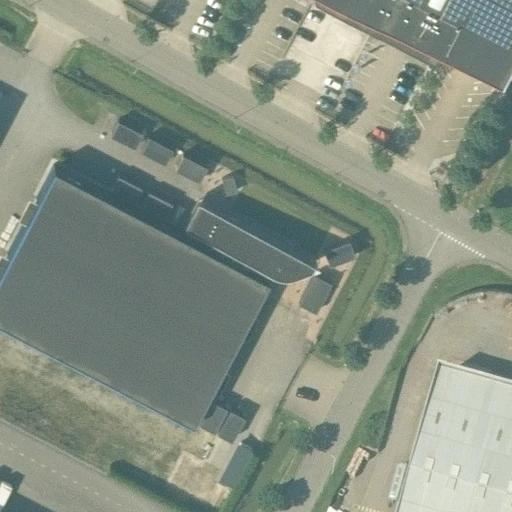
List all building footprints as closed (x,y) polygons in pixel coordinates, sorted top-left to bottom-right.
[(511,0),(322,0),(373,26),(393,37),(414,48),(434,58),(441,43),(497,73),(496,74),(499,76),(511,51),(511,0)] [(511,142),(501,163),(511,168),(511,142)] [(53,163),(0,265),(0,318),(192,419),(267,276),(265,274),(271,263),(278,265),(282,247),(199,203),(184,232),(53,163)] [(477,367),(473,384),(486,387),(490,370),(477,367)] [(511,511),(511,400),(448,383),(448,382),(440,380),(402,511),(511,511)] [(212,504),(227,474),(187,453),(171,483),(212,504)]
